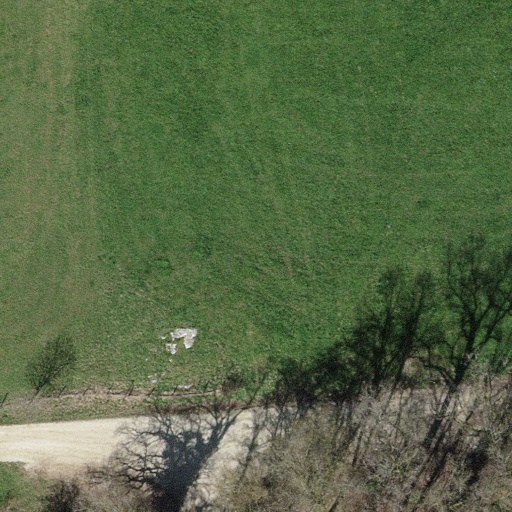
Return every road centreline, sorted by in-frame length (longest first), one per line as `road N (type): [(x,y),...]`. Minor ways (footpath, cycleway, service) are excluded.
road 1 (track): [(511,387),(152,431)]
road 2 (track): [(0,442),(152,431)]
